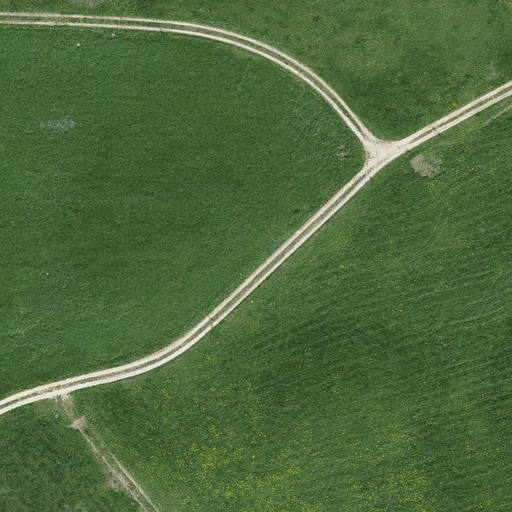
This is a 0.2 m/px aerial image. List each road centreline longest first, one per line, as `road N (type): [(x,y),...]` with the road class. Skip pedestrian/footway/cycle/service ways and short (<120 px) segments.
road 1 (track): [(0,407),(181,346),(383,156),(511,87)]
road 2 (track): [(0,16),(185,27),(233,38),(307,74),(383,156)]
